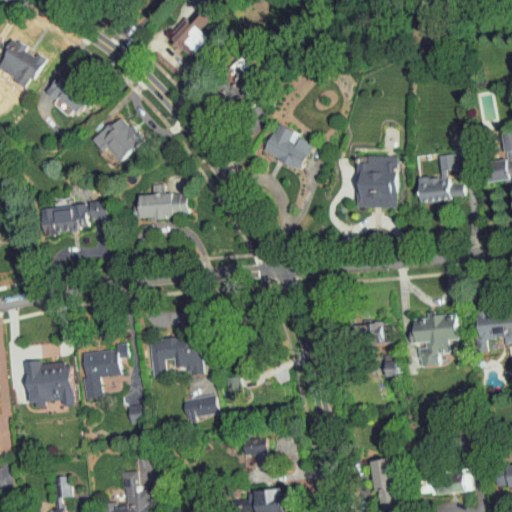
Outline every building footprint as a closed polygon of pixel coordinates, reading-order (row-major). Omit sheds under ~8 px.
[(183,51),(202,30),(192,22),(202,11),(192,2),(181,14),(178,11),(160,31),(183,51)] [(0,39),(0,69),(17,81),(37,52),(28,46),(25,50),(16,44),(18,40),(5,32),(0,39)] [(52,89),(71,107),(83,94),(54,67),(38,84),(48,94),(52,89)] [(226,79),(219,70),(209,78),(226,99),(242,86),(233,74),(226,79)] [(57,111),(65,103),(51,90),(44,97),(57,111)] [(84,134),(94,145),(98,141),(111,155),(134,132),(110,108),(84,134)] [(291,164),(305,138),(290,130),(286,137),(280,134),(285,124),(269,116),(254,144),(291,164)] [(497,153),(482,155),(485,174),(511,170),(511,124),(494,127),(497,153)] [(387,201),(389,149),(360,148),(359,156),(349,156),(347,200),(387,201)] [(179,186),(154,187),(154,177),(143,178),(143,187),(131,188),(131,199),(125,199),(125,211),(180,209),(179,186)] [(80,195),(82,212),(98,211),(96,193),(80,195)] [(35,228),(79,223),(76,197),(32,202),(35,228)] [(469,345),(478,345),(477,332),(495,331),(495,337),(511,335),(511,302),(466,306),(469,345)] [(411,359),(431,358),(430,347),(439,346),(439,333),(450,333),(449,307),(419,309),(419,312),(405,313),(406,322),(401,322),(402,338),(411,338),(411,359)] [(374,314),(354,316),(356,331),(375,329),(374,314)] [(140,333),(142,370),(156,369),(155,353),(164,352),(165,360),(178,360),(179,368),(193,368),(190,330),(140,333)] [(73,346),(76,372),(73,372),(75,393),(92,391),(90,370),(111,368),(110,351),(119,350),(117,336),(106,337),(106,343),(73,346)] [(387,348),(375,348),(376,370),(388,370),(387,348)] [(62,354),(31,357),(31,354),(17,355),(22,401),(36,400),(35,395),(52,393),(53,399),(66,398),(62,354)] [(231,371),(217,371),(218,392),(232,392),(231,371)] [(188,414),(187,409),(208,407),(206,389),(174,392),(177,416),(188,414)] [(121,417),(136,415),(133,398),(118,400),(121,417)] [(235,448),(258,447),(257,430),(235,431),(235,448)] [(511,432),(503,433),(505,453),(511,452),(511,432)] [(98,511),(144,511),(141,483),(128,484),(128,480),(146,478),(145,468),(136,469),(136,464),(144,463),(142,451),(125,453),(127,465),(113,466),(116,496),(97,498),(98,511)] [(385,452),(364,454),(369,501),(389,499),(385,452)] [(488,480),(511,478),(511,457),(501,458),(501,469),(487,470),(488,480)] [(430,487),(458,486),(457,465),(428,466),(430,487)] [(45,492),(60,491),(60,470),(45,470),(45,492)] [(248,505),(248,508),(276,507),(275,483),(238,485),(239,506),(248,505)] [(57,511),(58,502),(46,502),(46,511),(29,511),(57,511)]
